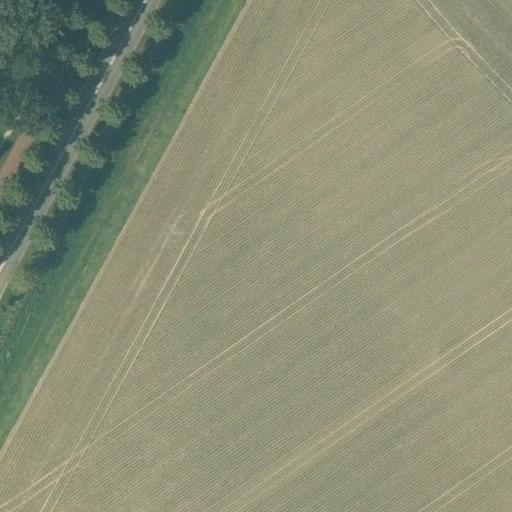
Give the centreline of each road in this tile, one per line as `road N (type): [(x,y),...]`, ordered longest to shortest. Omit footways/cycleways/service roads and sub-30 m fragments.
road 1 (residential): [(238,462),(382,162)]
road 2 (residential): [(511,278),(238,462)]
road 3 (tertiary): [(0,267),(146,0)]
road 4 (residential): [(382,162),(406,93),(413,0)]
road 5 (residential): [(382,162),(511,226)]
